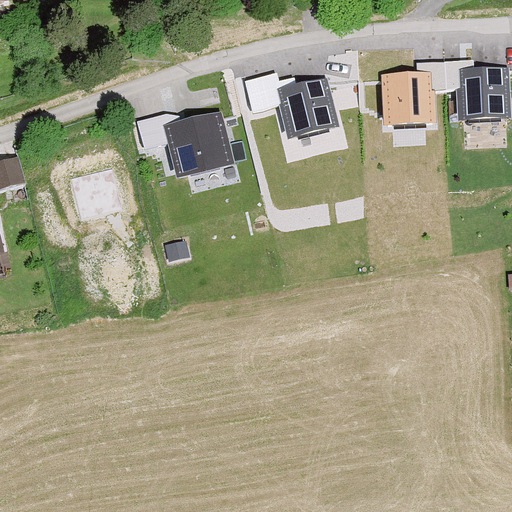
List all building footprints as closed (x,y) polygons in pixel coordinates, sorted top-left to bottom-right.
[(0,0),(0,8),(14,7),(12,0),(0,0)] [(278,72),(246,80),(254,115),(280,109),(287,142),(339,131),(327,79),(282,89),(278,72)] [(432,83),(388,84),(388,118),(433,117),(432,83)] [(138,125),(145,154),(168,149),(176,183),(235,169),(222,116),(180,125),(178,115),(138,125)] [(0,193),(25,187),(18,160),(0,163),(0,193)]
